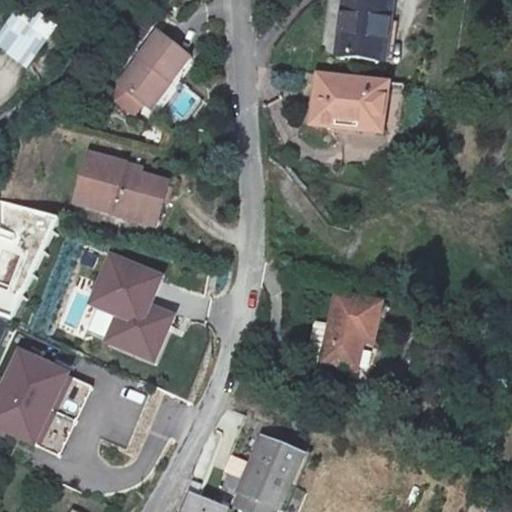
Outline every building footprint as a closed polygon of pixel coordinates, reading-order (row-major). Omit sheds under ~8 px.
[(387,0),(344,0),(340,31),(333,30),(330,52),(379,58),(387,0)] [(340,31),(344,0),(336,0),(333,30),(340,31)] [(38,9),(29,19),(17,9),(0,27),(0,48),(23,68),(58,27),(38,9)] [(193,58),(158,30),(118,82),(116,103),(128,114),(135,114),(144,105),(151,111),(193,58)] [(355,114),(378,119),(384,77),(320,68),(313,119),(354,126),(355,114)] [(377,130),(378,119),(355,114),(354,126),(377,130)] [(87,150),(72,203),(155,226),(168,181),(137,172),(123,168),(125,161),(87,150)] [(140,165),(125,161),(123,168),(137,172),(140,165)] [(173,277),(123,257),(104,303),(131,314),(120,340),(151,354),(155,344),(171,351),(180,330),(166,324),(172,311),(161,306),(173,277)] [(373,338),(383,300),(339,288),(331,315),(315,311),(312,321),(305,349),(307,353),(356,367),(364,338),(364,336),(373,338)] [(185,316),(172,311),(166,324),(180,330),(185,316)] [(167,361),(171,351),(155,344),(151,354),(167,361)] [(72,374),(23,351),(0,398),(0,424),(39,443),(72,374)] [(72,374),(39,443),(63,454),(95,385),(72,374)] [(257,511),(268,511),(297,447),(256,431),(246,451),(251,454),(230,501),(257,511)] [(210,511),(215,499),(186,486),(183,492),(175,511),(210,511)]
